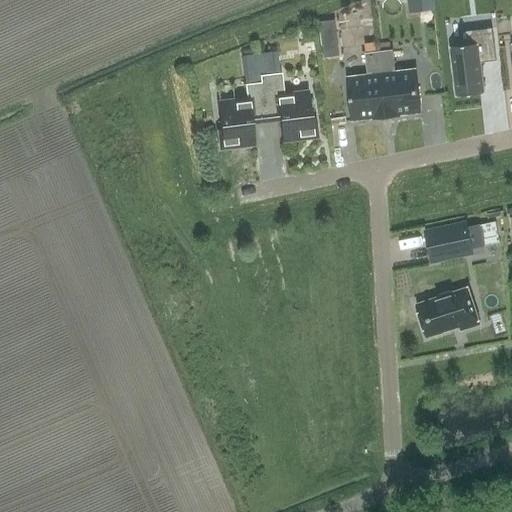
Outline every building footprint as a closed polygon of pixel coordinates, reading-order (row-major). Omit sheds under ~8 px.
[(433,0),(424,0),(426,12),(435,11),(433,0)] [(469,45),(450,48),(457,97),(485,94),(482,70),(499,67),(498,62),(493,28),(467,32),(469,45)] [(337,38),(322,40),(324,58),(339,56),(337,38)] [(380,43),(366,45),(366,53),(380,52),(380,43)] [(394,50),(380,52),(387,117),(421,113),(416,70),(396,72),(394,50)] [(368,74),(348,77),(353,121),(387,117),(380,52),(366,53),(365,53),(368,74)] [(262,83),(266,118),(281,116),(284,142),(300,140),(300,136),(317,134),(315,121),(312,122),(309,92),(292,94),(293,97),(285,98),(282,73),(260,76),(261,83),(262,83)] [(252,120),(266,118),(262,83),(261,83),(246,85),(248,102),(236,104),(235,100),(219,102),(222,132),(219,132),(221,145),(238,143),(238,147),(254,145),(252,120)] [(466,224),(428,232),(433,262),(473,253),(466,224)] [(450,292),(440,295),(438,299),(417,305),(427,337),(460,327),(461,331),(480,325),(468,289),(454,293),(450,292)]
